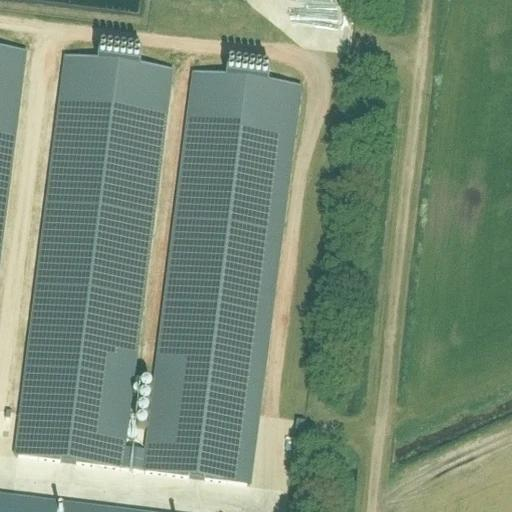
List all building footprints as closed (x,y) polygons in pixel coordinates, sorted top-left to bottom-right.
[(0,238),(24,58),(0,54),(0,238)] [(99,66),(139,71),(141,59),(100,54),(99,66)] [(99,66),(66,62),(14,460),(119,473),(121,454),(170,75),(139,71),(99,66)] [(226,83),(268,88),(270,77),(228,70),(226,83)] [(226,83),(194,79),(145,457),(121,454),(119,473),(248,489),(299,92),(268,88),(226,83)] [(70,511),(0,503),(0,511),(70,511)]
